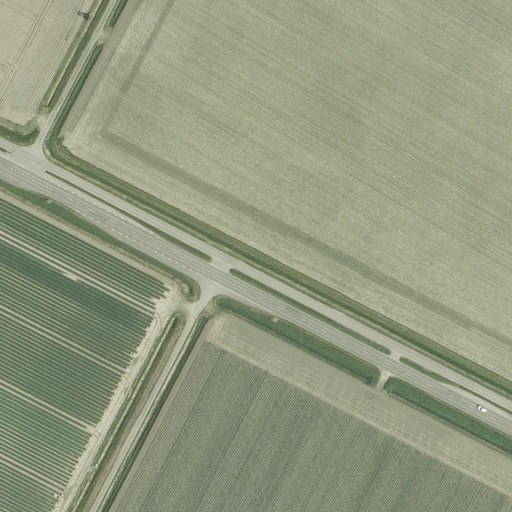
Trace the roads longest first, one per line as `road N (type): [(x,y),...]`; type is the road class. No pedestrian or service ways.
road 1 (unclassified): [(91,511),(215,275)]
road 2 (unclassified): [(224,258),(0,141)]
road 3 (tertiary): [(215,275),(0,163)]
road 4 (unclassified): [(400,349),(224,258)]
road 5 (track): [(114,0),(21,174)]
road 6 (tertiary): [(388,364),(215,275)]
road 7 (tertiary): [(511,429),(388,364)]
road 8 (unclassified): [(511,406),(400,349)]
